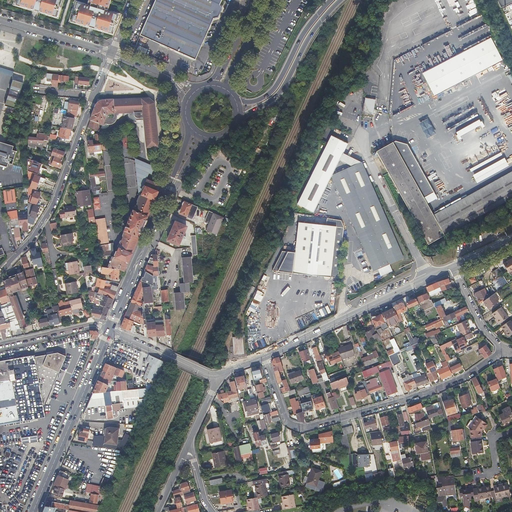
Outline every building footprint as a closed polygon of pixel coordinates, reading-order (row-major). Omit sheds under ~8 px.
[(34,12),(35,8),(30,7),(30,8),(15,4),(15,0),(14,0),(13,5),(34,12)] [(15,0),(15,4),(30,8),(30,7),(35,8),(38,9),(42,10),(42,12),(57,17),(61,0),(15,0)] [(61,0),(57,17),(42,12),(42,10),(38,9),(36,12),(58,19),(63,0),(61,0)] [(75,2),(83,5),(84,3),(74,0),(68,22),(90,29),(91,25),(86,24),(85,26),(70,21),(75,2)] [(75,2),(70,21),(85,26),(86,24),(91,25),(93,26),(98,27),(97,29),(112,34),(118,16),(110,13),(109,14),(105,13),(103,12),(105,8),(107,8),(109,0),(89,0),(88,2),(90,3),(89,8),(87,7),(83,6),(83,5),(75,2)] [(221,0),(155,0),(140,35),(195,60),(213,20),(217,19),(221,10),(219,6),(221,0)] [(466,18),(478,13),(471,0),(458,0),(466,18)] [(97,29),(98,27),(93,26),(92,30),(113,36),(121,15),(110,11),(110,13),(118,16),(112,34),(97,29)] [(501,60),(494,49),(488,38),(421,73),(433,96),(501,60)] [(58,83),(59,75),(47,73),(46,78),(53,79),(52,86),(58,87),(58,83)] [(58,83),(59,83),(61,83),(61,82),(68,82),(69,76),(59,75),(58,83)] [(90,78),(75,76),(74,79),(74,83),(78,83),(77,84),(89,86),(90,78)] [(360,98),(360,114),(371,114),(371,99),(360,98)] [(92,116),(90,121),(98,124),(102,125),(103,123),(106,124),(108,124),(110,124),(112,123),(114,122),(115,120),(116,117),(116,113),(128,112),(128,115),(128,116),(129,118),(129,119),(130,120),(131,121),(132,121),(133,121),(134,122),(135,122),(136,122),(136,120),(144,119),(146,147),(158,147),(154,103),(149,99),(126,100),(113,101),(112,100),(109,100),(106,100),(106,101),(103,101),(101,101),(98,102),(97,103),(97,104),(95,108),(94,109),(91,115),(92,116)] [(75,102),(75,101),(75,100),(73,100),(73,102),(69,101),(68,110),(71,111),(72,109),(77,110),(78,102),(75,102)] [(442,121),(447,131),(460,125),(456,115),(442,121)] [(62,128),(70,130),(72,130),(74,119),(64,117),(63,121),(66,122),(65,125),(63,124),(62,128)] [(429,119),(419,122),(426,138),(435,135),(429,119)] [(480,119),(455,132),(458,138),(483,125),(480,119)] [(98,124),(90,121),(87,127),(96,131),(99,130),(98,124)] [(68,139),(70,130),(62,128),(60,128),(60,131),(59,131),(58,132),(59,133),(59,137),(68,139)] [(93,145),(92,141),(87,142),(89,156),(92,156),(92,157),(94,157),(93,152),(95,152),(95,147),(96,147),(97,155),(102,154),(101,150),(100,140),(99,140),(98,134),(94,135),(92,136),(93,138),(95,138),(95,145),(93,145)] [(48,136),(37,135),(37,138),(28,137),(28,142),(31,142),(43,144),(43,140),(47,141),(48,136)] [(346,145),(337,141),(329,137),(296,205),(312,213),(330,176),(346,145)] [(511,170),(511,171),(478,189),(434,214),(424,197),(434,191),(407,144),(395,141),(376,152),(429,244),(511,197),(511,170)] [(0,142),(0,163),(7,165),(8,164),(12,165),(16,152),(12,150),(13,146),(0,142)] [(30,147),(42,151),(43,144),(31,142),(30,147)] [(52,155),(62,159),(65,153),(54,149),(52,155)] [(51,159),(50,162),(49,164),(59,168),(62,159),(52,155),(46,153),(45,157),(51,159)] [(476,183),(509,166),(504,157),(503,158),(500,153),(469,168),(476,183)] [(40,163),(35,161),(27,158),(27,170),(31,172),(34,173),(35,174),(40,163)] [(135,163),(136,178),(153,176),(152,161),(135,163)] [(360,163),(345,170),(330,176),(351,222),(373,272),(380,269),(389,265),(403,259),(360,163)] [(88,168),(89,173),(90,177),(97,176),(97,177),(99,177),(105,176),(104,171),(97,172),(97,171),(91,171),(90,168),(88,168)] [(30,188),(30,187),(36,189),(38,182),(43,184),(45,179),(40,177),(34,175),(31,184),(26,182),(26,187),(30,188)] [(100,187),(96,188),(94,178),(90,178),(92,192),(96,192),(97,194),(100,194),(99,191),(100,190),(100,187)] [(146,181),(144,186),(141,191),(141,192),(141,193),(142,193),(142,195),(140,194),(140,195),(136,202),(136,203),(137,203),(138,204),(137,205),(136,205),(135,205),(135,206),(126,226),(125,226),(124,227),(125,228),(122,236),(122,237),(123,238),(122,240),(121,240),(120,240),(117,248),(118,249),(118,250),(117,250),(116,250),(115,251),(113,256),(128,263),(140,233),(140,234),(146,221),(145,221),(157,191),(155,190),(158,184),(156,183),(154,182),(153,184),(146,181)] [(12,189),(2,191),(4,199),(13,198),(12,189)] [(39,201),(39,200),(40,198),(38,198),(40,193),(34,191),(30,203),(36,205),(37,200),(39,201)] [(88,204),(87,198),(86,191),(76,192),(78,206),(88,204)] [(184,201),(179,213),(191,218),(196,206),(184,201)] [(39,207),(37,207),(34,206),(34,205),(27,202),(27,215),(28,223),(33,225),(39,207)] [(5,204),(10,229),(13,228),(15,237),(17,240),(21,239),(19,226),(17,216),(14,203),(5,204)] [(65,217),(71,217),(77,216),(75,206),(64,208),(65,217)] [(217,234),(224,217),(219,215),(208,210),(204,221),(208,223),(205,229),(217,234)] [(17,216),(19,226),(22,226),(23,231),(28,230),(28,223),(27,215),(17,216)] [(95,218),(99,243),(108,242),(105,216),(95,218)] [(168,240),(173,243),(179,245),(186,226),(175,222),(168,240)] [(335,227),(297,223),(293,269),(291,269),(291,273),(293,273),(292,274),(338,279),(343,228),(335,228),(335,227)] [(62,247),(67,246),(72,245),(72,242),(73,241),(72,233),(61,235),(62,240),(62,243),(61,243),(62,247)] [(119,270),(124,272),(128,263),(113,256),(110,255),(110,249),(111,242),(99,244),(101,265),(119,270)] [(33,265),(42,263),(39,253),(36,254),(34,249),(29,250),(33,265)] [(92,254),(81,256),(84,273),(90,272),(89,262),(92,261),(92,260),(93,260),(92,254)] [(153,274),(153,282),(153,288),(156,287),(156,282),(157,282),(157,280),(156,280),(155,275),(157,275),(157,272),(155,272),(155,270),(158,270),(157,255),(153,255),(151,255),(148,262),(153,264),(154,268),(151,267),(152,265),(150,264),(149,266),(147,265),(146,268),(145,271),(153,274)] [(175,292),(175,300),(176,309),(185,308),(183,291),(189,290),(188,282),(193,281),(191,256),(182,257),(184,282),(180,283),(181,291),(175,292)] [(511,270),(511,257),(503,264),(508,273),(511,270)] [(79,274),(78,267),(77,261),(68,263),(69,270),(70,275),(79,274)] [(119,270),(101,265),(102,271),(112,274),(111,277),(113,278),(113,279),(117,280),(119,270)] [(389,265),(380,269),(383,275),(392,271),(389,265)] [(24,276),(27,286),(37,283),(33,269),(24,271),(26,275),(24,276)] [(151,281),(153,282),(153,274),(145,271),(141,279),(143,297),(144,308),(154,307),(153,305),(153,304),(153,288),(146,289),(146,283),(150,284),(151,281)] [(495,281),(498,279),(501,278),(497,271),(491,274),(495,281)] [(6,294),(7,297),(8,297),(15,321),(20,319),(14,296),(12,292),(20,290),(20,291),(27,289),(27,286),(24,276),(23,273),(8,277),(9,279),(5,280),(5,282),(3,282),(6,294)] [(110,290),(112,285),(109,284),(105,282),(106,280),(103,279),(99,277),(97,276),(95,284),(101,286),(106,288),(110,290)] [(439,286),(440,288),(441,291),(450,287),(450,286),(451,286),(450,284),(447,278),(437,282),(439,286)] [(142,299),(143,297),(141,279),(136,291),(134,297),(131,302),(141,307),(143,303),(142,299)] [(78,293),(77,288),(76,282),(65,284),(67,295),(78,293)] [(435,288),(439,286),(437,282),(426,287),(427,289),(428,291),(435,288)] [(100,292),(113,299),(118,287),(112,285),(110,290),(106,288),(105,291),(101,289),(100,292)] [(103,307),(109,309),(113,299),(100,292),(91,288),(87,289),(89,302),(99,305),(99,306),(103,307)] [(485,296),(486,295),(487,295),(484,289),(474,293),(477,300),(477,301),(478,304),(479,304),(483,301),(486,299),(485,296)] [(0,301),(1,304),(9,302),(7,297),(6,294),(5,290),(0,291),(0,301)] [(418,303),(421,309),(422,311),(433,305),(432,304),(430,299),(429,300),(426,293),(417,298),(419,302),(418,303)] [(493,294),(486,299),(483,301),(488,309),(498,302),(493,294)] [(415,312),(421,309),(418,303),(417,303),(415,298),(410,300),(407,295),(402,298),(404,303),(406,302),(409,309),(412,307),(415,312)] [(14,296),(20,319),(22,319),(15,296),(14,296)] [(69,301),(70,308),(71,310),(72,314),(79,313),(78,311),(83,310),(81,299),(69,301)] [(256,310),(259,302),(253,299),(249,307),(256,310)] [(400,321),(401,321),(403,320),(399,313),(406,310),(402,302),(396,305),(395,301),(391,303),(399,320),(400,321)] [(144,308),(141,307),(131,302),(125,318),(134,321),(143,325),(143,324),(146,323),(146,319),(144,308)] [(274,332),(273,325),(273,318),(274,318),(273,308),(267,308),(267,303),(263,303),(266,342),(273,342),(272,332),(274,332)] [(388,326),(399,320),(391,303),(379,309),(388,326)] [(18,329),(22,328),(19,320),(15,321),(10,306),(6,308),(5,305),(0,306),(0,310),(0,311),(4,323),(8,322),(9,327),(10,331),(18,329)] [(439,318),(441,317),(444,315),(444,314),(439,305),(434,307),(439,318)] [(453,312),(454,314),(456,317),(458,322),(460,321),(457,316),(466,311),(465,309),(467,308),(466,306),(453,312)] [(499,324),(504,321),(508,318),(501,307),(492,314),(495,319),(499,324)] [(71,310),(70,308),(59,310),(59,313),(60,315),(61,315),(70,313),(71,314),(68,315),(70,321),(73,320),(71,310)] [(92,317),(104,320),(107,313),(102,311),(90,309),(92,317)] [(373,325),(376,330),(380,328),(381,331),(388,328),(383,318),(382,318),(381,314),(380,315),(378,310),(368,314),(371,320),(373,325)] [(0,334),(1,339),(4,338),(3,331),(4,331),(4,328),(9,327),(8,322),(4,323),(0,311),(0,334)] [(451,316),(454,314),(453,312),(448,314),(444,315),(441,317),(443,322),(445,327),(447,326),(445,321),(446,320),(445,319),(449,317),(449,318),(452,317),(451,316)] [(62,322),(61,315),(60,315),(59,313),(55,314),(55,313),(53,313),(53,314),(48,315),(48,317),(50,324),(50,325),(62,322)] [(40,327),(50,324),(48,317),(38,320),(40,327)] [(443,322),(441,317),(439,318),(424,325),(427,330),(433,328),(432,327),(437,325),(438,326),(441,325),(440,323),(443,322)] [(133,323),(134,321),(125,318),(123,323),(121,327),(135,334),(136,334),(136,331),(140,331),(140,327),(135,326),(134,327),(132,326),(134,323),(133,323)] [(147,330),(147,332),(148,336),(148,337),(156,337),(156,336),(156,331),(155,327),(155,318),(146,319),(146,323),(147,330)] [(466,320),(456,324),(461,335),(470,332),(467,326),(468,325),(466,320)] [(501,327),(505,332),(509,337),(511,334),(511,322),(510,320),(501,327)] [(155,327),(156,331),(156,336),(164,335),(163,325),(159,325),(159,326),(155,327)] [(367,337),(368,340),(370,344),(374,342),(375,344),(378,343),(379,345),(382,343),(377,333),(376,331),(373,332),(373,333),(367,337)] [(414,343),(409,332),(406,334),(409,341),(411,344),(414,343)] [(450,340),(452,344),(456,352),(466,347),(465,343),(466,343),(465,340),(472,336),(471,333),(456,339),(459,345),(455,347),(454,345),(456,344),(455,342),(456,342),(455,338),(450,340)] [(234,355),(239,355),(243,354),(241,337),(232,338),(234,355)] [(443,349),(452,344),(450,340),(439,345),(445,359),(446,361),(448,360),(443,349)] [(260,351),(259,346),(259,341),(250,342),(251,352),(260,351)] [(411,345),(411,344),(409,341),(404,344),(404,345),(401,346),(399,341),(396,342),(397,345),(398,346),(386,352),(388,355),(395,352),(399,350),(402,348),(405,347),(411,345)] [(411,344),(411,345),(412,348),(414,351),(419,349),(416,342),(414,343),(411,344)] [(304,350),(301,351),(300,352),(298,352),(301,361),(308,358),(309,358),(307,349),(305,343),(302,345),(304,350)] [(375,350),(372,352),(373,356),(369,357),(364,359),(362,356),(363,356),(358,343),(354,344),(356,350),(357,349),(363,366),(366,365),(366,366),(376,362),(375,358),(378,357),(375,350)] [(338,351),(341,359),(354,355),(350,344),(337,348),(338,351)] [(484,345),(481,347),(478,350),(479,351),(480,350),(485,356),(491,352),(484,345)] [(331,363),(341,359),(338,351),(327,356),(329,360),(330,359),(331,363)] [(396,353),(395,352),(388,355),(389,357),(390,361),(392,365),(394,363),(397,362),(394,354),(396,353)] [(43,409),(65,356),(57,353),(34,356),(34,355),(0,360),(0,424),(44,417),(43,409)] [(149,362),(146,370),(142,378),(142,379),(147,381),(146,382),(150,384),(149,387),(153,386),(164,361),(149,354),(146,361),(149,362)] [(274,371),(277,370),(276,367),(281,366),(278,356),(273,359),(272,363),(274,371)] [(318,383),(319,383),(324,381),(328,380),(322,362),(321,359),(316,360),(322,377),(317,379),(318,383)] [(452,361),(447,363),(448,364),(452,373),(461,368),(458,361),(455,362),(456,364),(454,365),(452,361)] [(376,366),(378,371),(387,395),(397,391),(387,367),(386,362),(381,364),(376,366)] [(120,384),(121,390),(126,389),(125,380),(121,381),(111,380),(114,373),(120,376),(122,375),(123,374),(124,375),(125,372),(123,371),(124,370),(123,369),(105,363),(103,367),(101,372),(100,374),(98,380),(104,383),(109,385),(116,384),(120,384)] [(451,373),(449,369),(447,365),(438,370),(442,378),(451,373)] [(378,371),(376,366),(372,367),(361,371),(363,377),(378,371)] [(497,379),(501,378),(505,376),(501,366),(493,369),(497,379)] [(261,377),(260,373),(259,368),(251,370),(254,379),(255,380),(258,380),(258,378),(261,377)] [(316,383),(318,383),(317,379),(313,368),(308,370),(313,384),(316,383)] [(281,369),(277,370),(281,381),(282,386),(283,387),(282,388),(279,388),(281,393),(289,390),(285,379),(284,379),(282,376),(281,376),(280,375),(283,374),(281,369)] [(427,373),(429,377),(431,380),(438,377),(435,370),(427,373)] [(290,383),(296,381),(302,379),(299,371),(287,375),(290,383)] [(405,377),(404,377),(402,378),(407,390),(411,388),(409,385),(414,383),(412,378),(413,378),(411,374),(409,375),(408,373),(405,375),(405,377)] [(420,375),(420,376),(421,377),(414,380),(417,385),(423,382),(426,387),(430,386),(424,373),(420,375)] [(243,375),(239,376),(240,378),(235,379),(237,389),(247,386),(243,375)] [(349,384),(348,382),(346,377),(330,383),(332,390),(335,388),(333,385),(336,384),(337,386),(338,388),(349,384)] [(478,393),(482,391),(480,386),(476,377),(471,379),(478,395),(479,394),(478,393)] [(491,391),(499,387),(497,382),(495,378),(487,381),(491,391)] [(105,392),(109,385),(104,383),(98,380),(95,386),(93,393),(105,392)] [(133,381),(133,388),(137,388),(143,387),(142,381),(140,381),(140,380),(133,381)] [(238,395),(236,388),(234,381),(230,382),(232,391),(227,392),(228,398),(238,395)] [(369,393),(367,386),(365,381),(362,382),(363,385),(358,387),(359,389),(356,390),(358,393),(355,394),(357,399),(370,394),(369,393)] [(373,384),(367,386),(369,393),(377,390),(378,393),(381,392),(380,389),(382,388),(381,385),(377,386),(375,381),(372,382),(373,384)] [(265,395),(264,392),(263,388),(264,388),(262,384),(256,386),(259,397),(265,395)] [(138,397),(148,396),(153,386),(149,387),(143,387),(137,388),(138,397)] [(219,399),(221,399),(223,398),(224,402),(227,401),(227,403),(229,402),(226,392),(227,392),(226,386),(223,388),(224,393),(218,394),(219,399)] [(105,392),(93,393),(92,394),(87,408),(95,407),(105,405),(107,418),(112,417),(112,416),(113,415),(113,414),(112,414),(111,408),(119,407),(118,403),(123,403),(122,400),(138,397),(137,388),(133,388),(126,389),(121,390),(117,390),(105,392)] [(458,397),(460,402),(462,408),(471,405),(468,394),(458,397)] [(334,396),(331,397),(328,398),(332,408),(338,406),(335,400),(334,396)] [(302,414),(301,411),(297,400),(295,401),(293,397),(289,399),(292,407),(293,407),(295,414),(298,421),(304,422),(302,418),(303,418),(302,414)] [(315,409),(320,408),(324,406),(321,397),(312,399),(315,409)] [(245,406),(246,406),(247,410),(246,411),(247,415),(259,412),(255,398),(250,399),(250,398),(246,399),(246,400),(245,401),(245,404),(244,404),(245,406)] [(302,411),(301,411),(302,414),(304,413),(304,411),(312,409),(309,400),(300,403),(302,411)] [(446,415),(451,413),(457,411),(453,400),(442,403),(446,415)] [(270,411),(269,408),(268,404),(267,405),(266,403),(260,405),(262,413),(270,411)] [(421,404),(415,405),(410,407),(411,410),(410,411),(410,412),(422,408),(421,404)] [(480,406),(478,406),(476,407),(477,409),(473,410),(461,413),(462,417),(481,412),(480,406)] [(511,416),(511,414),(510,411),(508,407),(501,410),(503,414),(498,416),(502,424),(509,420),(508,418),(511,416)] [(438,415),(437,412),(436,408),(426,412),(428,418),(438,415)] [(268,413),(266,414),(263,415),(266,423),(270,422),(270,420),(269,416),(278,413),(277,410),(268,413)] [(398,426),(400,431),(409,430),(410,430),(409,423),(407,424),(407,425),(404,426),(401,414),(398,415),(397,415),(400,426),(398,426)] [(395,432),(400,431),(398,426),(384,427),(384,425),(390,424),(388,415),(380,417),(382,426),(381,426),(382,430),(395,430),(395,432)] [(465,426),(469,428),(476,416),(474,415),(470,421),(469,420),(465,426)] [(471,437),(479,436),(479,431),(481,427),(482,428),(483,428),(486,423),(476,416),(469,428),(470,437),(471,437)] [(415,430),(418,429),(421,428),(422,431),(430,428),(428,424),(429,424),(427,419),(414,423),(415,426),(414,426),(415,430)] [(367,427),(369,427),(371,426),(372,429),(376,428),(374,420),(363,423),(365,433),(369,432),(367,427)] [(219,426),(211,428),(214,441),(216,441),(222,440),(219,426)] [(344,455),(347,453),(350,452),(345,432),(352,430),(351,426),(342,428),(343,434),(339,435),(344,455)] [(80,431),(79,435),(78,440),(85,441),(87,439),(90,429),(85,427),(84,432),(80,431)] [(96,434),(94,445),(116,447),(118,428),(110,427),(107,427),(106,435),(96,434)] [(453,441),(458,440),(463,439),(461,429),(451,431),(453,441)] [(254,438),(254,439),(253,439),(254,441),(255,440),(256,445),(261,443),(259,436),(257,430),(252,432),(254,438)] [(372,444),(382,443),(380,434),(379,431),(377,431),(369,432),(372,444)] [(273,441),(277,440),(280,439),(279,432),(271,434),(273,441)] [(480,439),(479,436),(471,437),(472,441),(470,442),(473,454),(478,453),(483,452),(481,439),(480,439)] [(329,437),(324,438),(319,438),(319,439),(314,439),(314,441),(310,442),(311,448),(312,448),(319,448),(320,448),(320,446),(319,443),(326,443),(329,443),(329,437)] [(398,442),(390,444),(392,452),(395,451),(398,450),(400,449),(398,444),(398,442)] [(428,451),(427,446),(426,442),(415,444),(417,454),(420,453),(422,460),(431,458),(429,451),(428,451)] [(234,447),(235,454),(237,462),(242,461),(242,458),(248,456),(249,459),(253,458),(252,452),(241,454),(239,446),(234,447)] [(287,447),(289,459),(296,458),(294,446),(287,447)] [(461,455),(460,451),(459,447),(451,449),(452,457),(461,455)] [(105,483),(109,485),(125,449),(120,448),(105,483)] [(217,453),(219,466),(227,465),(223,451),(217,453)] [(359,466),(364,466),(369,465),(368,459),(368,457),(368,453),(358,453),(359,466)] [(404,467),(403,461),(401,455),(396,456),(398,466),(397,466),(397,468),(399,468),(400,474),(406,473),(405,469),(404,469),(404,467)] [(311,467),(306,482),(304,486),(320,491),(323,482),(317,480),(320,471),(311,467)] [(279,475),(280,481),(281,487),(290,485),(288,473),(287,473),(286,470),(279,471),(280,475),(279,475)] [(439,478),(439,480),(440,483),(443,482),(444,486),(438,487),(440,496),(458,493),(454,474),(451,475),(451,476),(439,478)] [(67,486),(68,486),(70,487),(70,485),(67,484),(68,483),(66,482),(68,477),(64,476),(63,479),(57,478),(56,482),(54,486),(57,487),(65,489),(66,489),(67,486)] [(209,480),(210,483),(211,485),(223,482),(222,477),(209,480)] [(255,485),(257,497),(268,495),(265,483),(268,483),(267,479),(253,481),(254,485),(255,485)] [(334,489),(346,485),(343,479),(332,484),(334,489)] [(180,485),(181,486),(181,488),(178,489),(172,491),(174,497),(175,497),(180,496),(191,493),(188,482),(180,485)] [(495,489),(492,490),(493,496),(493,499),(510,495),(508,482),(494,485),(495,489)] [(102,488),(103,486),(88,483),(86,492),(92,492),(99,493),(101,494),(103,494),(105,494),(107,490),(102,488)] [(472,495),(475,494),(474,488),(473,485),(469,486),(470,488),(460,489),(461,495),(464,495),(465,506),(471,505),(470,498),(472,498),(472,495)] [(492,496),(491,485),(477,487),(478,487),(474,488),(475,494),(475,500),(480,499),(479,498),(492,496)] [(63,497),(65,489),(57,487),(54,495),(63,497)] [(219,493),(221,498),(222,503),(226,503),(231,501),(234,501),(232,490),(219,493)] [(191,504),(191,503),(194,502),(194,501),(196,500),(194,492),(185,495),(187,505),(191,504)] [(293,494),(288,495),(283,496),(285,504),(283,504),(284,509),(296,506),(293,494)] [(239,495),(238,495),(236,495),(238,505),(232,506),(233,509),(242,507),(239,495)] [(247,499),(248,505),(249,511),(260,509),(257,497),(247,499)] [(67,509),(87,511),(96,511),(100,504),(66,499),(66,502),(66,504),(48,501),(45,507),(56,508),(63,509),(66,509),(67,509)]
